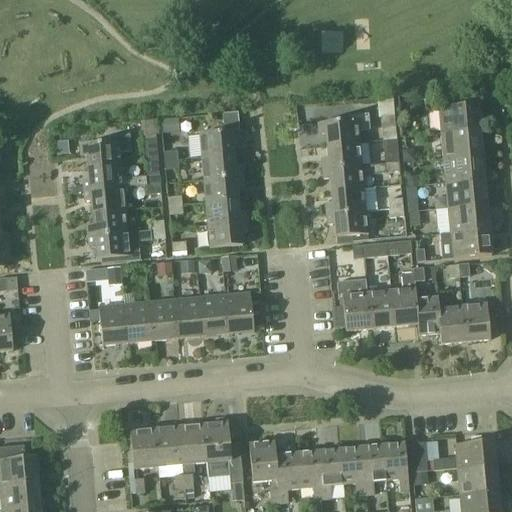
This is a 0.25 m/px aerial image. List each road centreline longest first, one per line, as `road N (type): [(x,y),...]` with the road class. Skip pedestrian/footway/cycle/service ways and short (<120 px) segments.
road 1 (residential): [(302,374),(76,393)]
road 2 (residential): [(511,390),(413,400),(302,374)]
road 3 (residential): [(302,374),(289,251)]
road 4 (residential): [(61,395),(49,274)]
